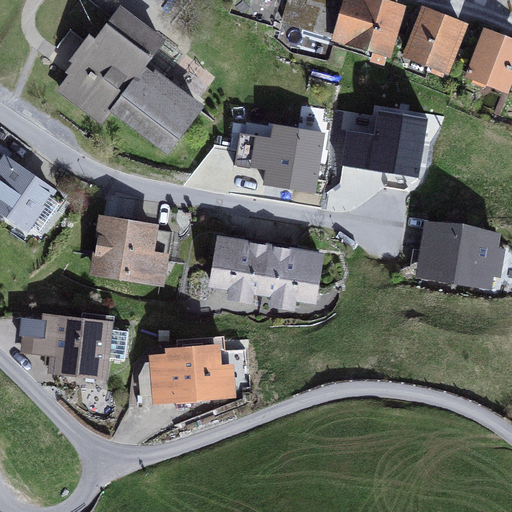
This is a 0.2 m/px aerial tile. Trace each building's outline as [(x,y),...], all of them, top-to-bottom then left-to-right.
[(271,27),(280,0),(210,0),(231,7),(228,13),(271,27)] [(372,60),(385,64),(392,41),(402,45),(405,37),(394,33),(401,11),(366,0),(347,0),(347,3),(335,0),(289,0),(283,22),(375,50),(372,60)] [(153,79),(140,69),(161,42),(121,11),(96,44),(90,40),(72,63),(75,66),(71,71),(68,75),(71,77),(61,90),(101,121),(111,108),(167,150),(199,109),(163,81),(156,76),(153,79)] [(431,72),(443,77),(450,59),(461,63),(465,55),(453,50),(463,27),(425,13),(408,55),(434,65),(431,72)] [(59,57),(68,63),(86,34),(77,28),(59,57)] [(486,87),(488,82),(506,89),(496,114),(511,120),(511,44),(486,34),(471,75),(477,77),(474,83),(486,87)] [(156,76),(163,81),(183,55),(163,39),(161,42),(140,69),(153,79),(156,76)] [(277,133),(244,128),(238,168),(272,172),(271,182),(317,189),(326,126),(279,120),(277,133)] [(6,160),(0,167),(0,210),(27,229),(29,225),(49,197),(52,192),(6,160)] [(29,225),(40,233),(59,205),(49,197),(29,225)] [(103,222),(95,271),(164,282),(172,233),(103,222)] [(441,232),(482,239),(484,228),(443,222),(441,232)] [(483,280),(484,274),(500,276),(504,250),(488,247),(489,240),(482,239),(441,232),(435,231),(431,252),(428,272),(483,280)] [(220,241),(212,285),(232,288),(252,291),(263,293),(270,249),(220,241)] [(314,301),(321,257),(270,249),(263,293),(274,295),(294,298),(314,301)] [(413,249),(410,269),(428,272),(431,252),(413,249)] [(230,298),(250,301),(252,291),(232,288),(230,298)] [(273,305),(292,308),(294,298),(274,295),(273,305)] [(81,326),(113,329),(114,317),(82,313),(81,326)] [(102,376),(104,358),(125,360),(128,331),(113,329),(81,326),(59,323),(29,320),(25,350),(48,353),(46,363),(55,364),(54,370),(102,376)] [(218,369),(226,369),(224,338),(177,341),(178,353),(217,350),(218,369)] [(194,408),(194,397),(215,395),(214,376),(218,371),(218,369),(217,350),(178,353),(170,353),(170,359),(154,360),(154,364),(157,394),(173,393),(173,398),(176,398),(177,409),(194,408)] [(141,396),(157,394),(154,364),(146,364),(140,377),(141,396)] [(214,376),(215,395),(231,393),(228,370),(218,371),(214,376)]
